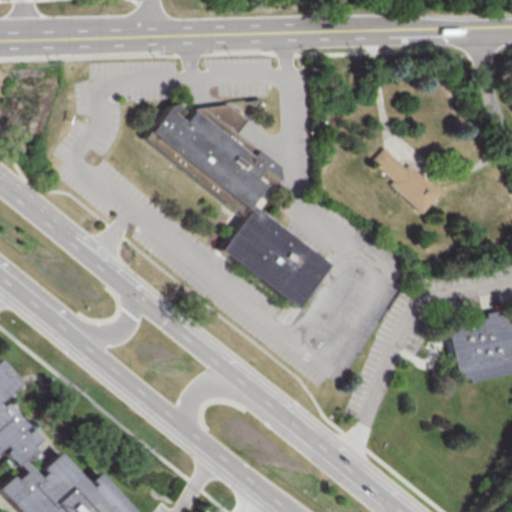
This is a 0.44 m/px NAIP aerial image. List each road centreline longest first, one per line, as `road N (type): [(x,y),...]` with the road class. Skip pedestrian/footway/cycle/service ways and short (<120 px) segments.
road 1 (tertiary): [(484,27),(0,40)]
road 2 (primary): [(75,336),(289,511)]
road 3 (primary): [(250,389),(91,256)]
road 4 (primary): [(388,500),(250,389)]
road 5 (residential): [(511,143),(485,82),(484,27)]
